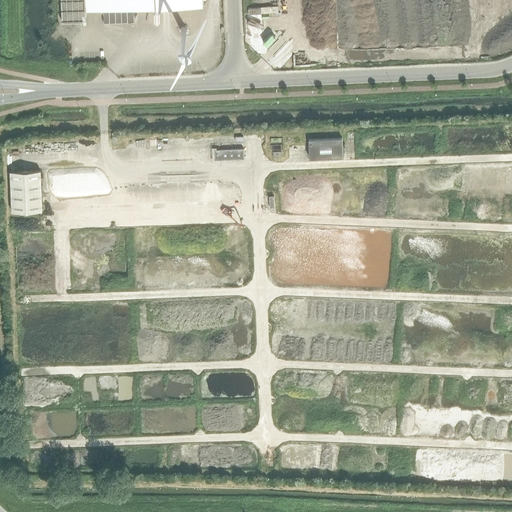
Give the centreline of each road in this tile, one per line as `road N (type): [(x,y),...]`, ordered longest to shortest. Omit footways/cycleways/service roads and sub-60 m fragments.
road 1 (unclassified): [(236,82),(511,65)]
road 2 (unclassified): [(58,90),(236,82)]
